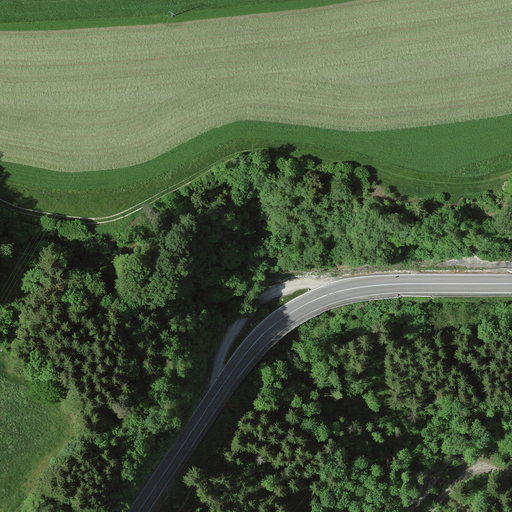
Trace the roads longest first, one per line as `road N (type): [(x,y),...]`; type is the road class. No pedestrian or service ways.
road 1 (track): [(511,165),(417,174),(304,149),(261,148),(75,221),(0,201)]
road 2 (secondary): [(511,283),(362,286),(284,316),(235,366),(138,511)]
